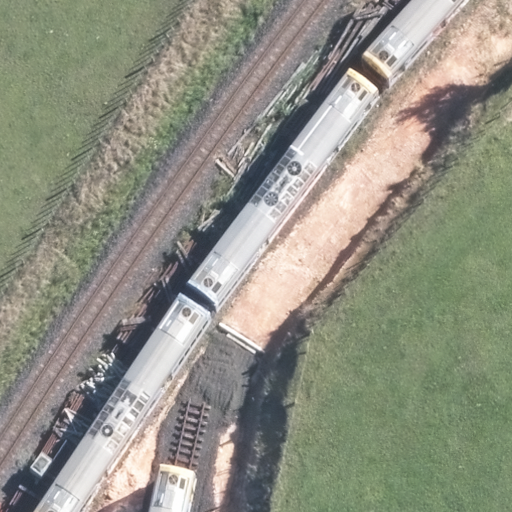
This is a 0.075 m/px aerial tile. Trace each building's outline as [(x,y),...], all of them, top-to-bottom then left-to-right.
[(389,23),(367,6),(314,69),(336,87),(389,23)] [(282,157),(263,141),(193,227),(212,243),(282,157)] [(346,191),(327,176),(187,352),(206,367),(346,191)] [(204,271),(177,250),(108,341),(134,361),(204,271)] [(141,416),(105,394),(64,462),(72,467),(100,484),(141,416)] [(133,511),(176,434),(152,421),(102,511),(133,511)] [(192,511),(213,466),(180,451),(157,502),(180,511),(192,511)] [(100,484),(72,467),(45,511),(89,511),(105,487),(100,484)]
